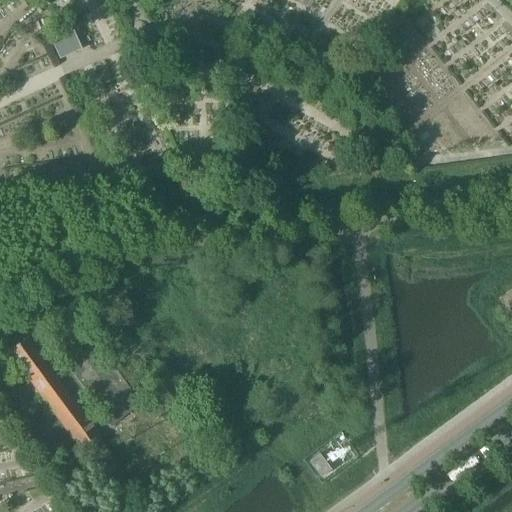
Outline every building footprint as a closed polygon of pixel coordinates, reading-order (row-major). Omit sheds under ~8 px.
[(73,31),(52,41),(60,59),(81,50),(73,31)] [(44,335),(110,426),(140,405),(139,404),(152,395),(123,356),(111,365),(101,351),(117,340),(105,325),(89,336),(73,313),(44,335)] [(8,351),(79,449),(98,435),(26,337),(8,351)] [(98,435),(79,449),(102,480),(121,466),(98,435)] [(309,462),(321,478),(331,471),(319,455),(309,462)]
